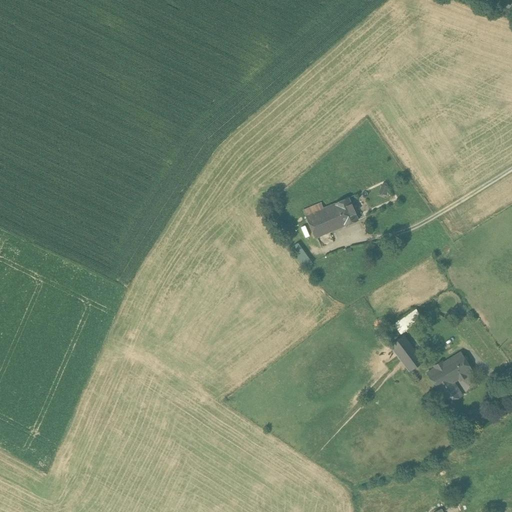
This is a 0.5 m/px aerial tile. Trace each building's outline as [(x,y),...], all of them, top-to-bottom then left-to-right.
[(348,197),(335,203),(345,225),(358,220),(348,197)] [(321,202),(314,205),(315,205),(317,211),(323,208),(321,202)] [(317,211),(305,216),(315,238),(345,225),(335,203),(324,208),(323,208),(317,211)] [(315,205),(303,210),(305,216),(317,211),(315,205)] [(282,222),(277,216),(272,219),(281,231),(286,228),(282,222)] [(282,222),(291,235),(296,231),(287,218),(282,222)] [(312,263),(298,243),(290,248),(305,268),(312,263)] [(410,315),(399,321),(404,328),(414,322),(410,315)] [(422,360),(404,335),(390,345),(409,369),(422,360)] [(460,354),(443,364),(453,381),(470,370),(460,354)] [(443,364),(429,373),(448,402),(461,395),(452,381),(453,381),(443,364)]
